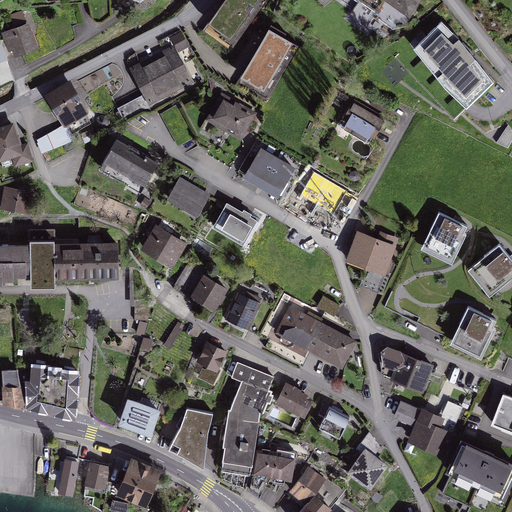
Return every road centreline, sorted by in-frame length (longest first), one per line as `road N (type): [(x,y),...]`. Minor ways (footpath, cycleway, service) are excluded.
road 1 (residential): [(365,328),(331,243),(169,149)]
road 2 (primary): [(241,511),(135,448),(0,412)]
road 3 (residential): [(152,288),(378,421)]
road 4 (residential): [(0,113),(207,0)]
road 5 (residential): [(365,328),(511,382)]
